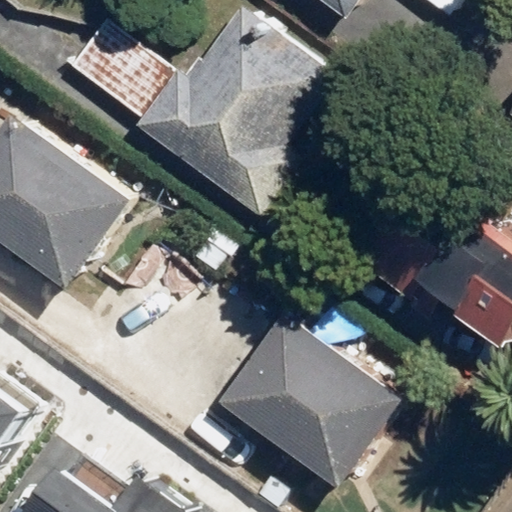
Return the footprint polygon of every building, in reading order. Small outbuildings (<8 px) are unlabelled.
[(347,68),(254,0),(248,0),(194,73),(109,11),(71,62),(273,211),(316,153),(295,138),(347,68)] [(437,0),(452,10),(459,0),(338,0),(360,16),(371,0),(437,0)] [(137,205),(22,120),(0,149),(0,237),(73,292),(137,205)] [(511,333),(511,181),(449,138),(370,253),(447,306),(455,295),(511,333)] [(368,471),(439,374),(312,282),(241,380),(368,471)] [(0,453),(42,399),(0,366),(0,453)]
